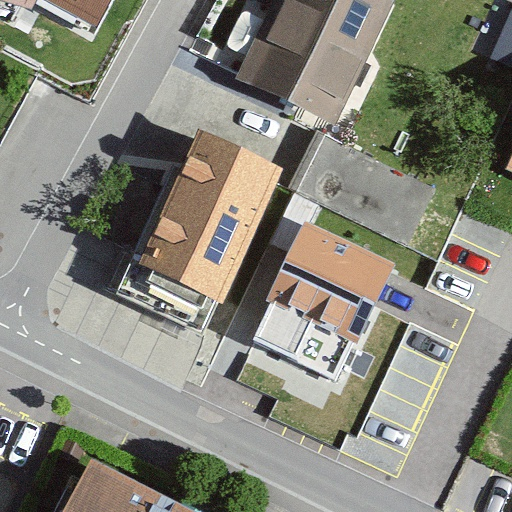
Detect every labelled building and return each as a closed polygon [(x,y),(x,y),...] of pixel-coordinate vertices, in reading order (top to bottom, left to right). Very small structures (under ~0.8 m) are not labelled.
[(108,0),(15,0),(32,9),(36,0),(50,0),(96,24),(108,0)] [(273,0),(236,78),(336,126),(393,5),(395,2),(391,0),(273,0)] [(117,295),(204,336),(283,169),(195,128),(117,295)] [(255,340),(333,377),(350,340),(359,343),(383,289),(391,272),(395,265),(310,224),(255,340)] [(169,511),(80,467),(57,511),(169,511)]
